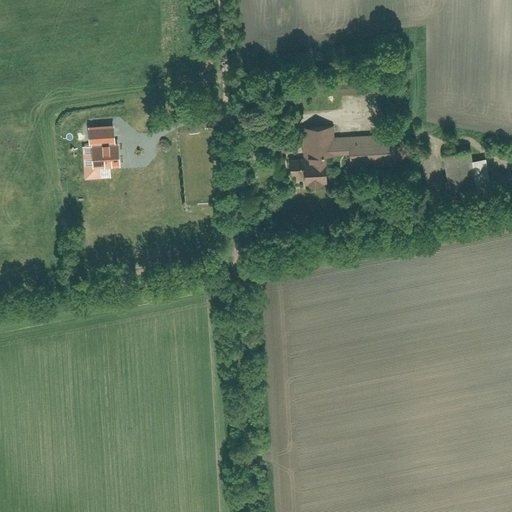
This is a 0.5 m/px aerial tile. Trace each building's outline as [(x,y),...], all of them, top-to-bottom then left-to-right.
[(386,70),(323,74),(324,94),(387,90),(386,70)] [(115,124),(88,125),(89,144),(116,143),(115,124)] [(334,124),(303,126),(305,156),(325,155),(349,153),(348,134),(334,135),(334,124)] [(350,163),(390,161),(388,131),(348,134),(349,153),(350,163)] [(119,143),(92,144),(93,167),(120,166),(119,143)] [(468,149),(444,154),(452,189),(475,184),(471,161),(468,149)] [(321,183),(327,182),(325,155),(305,156),(305,159),(306,172),(307,183),(310,183),(310,186),(321,185),(321,183)] [(485,158),(471,161),(475,184),(490,181),(485,158)] [(305,159),(290,160),(291,173),(306,172),(305,159)]
